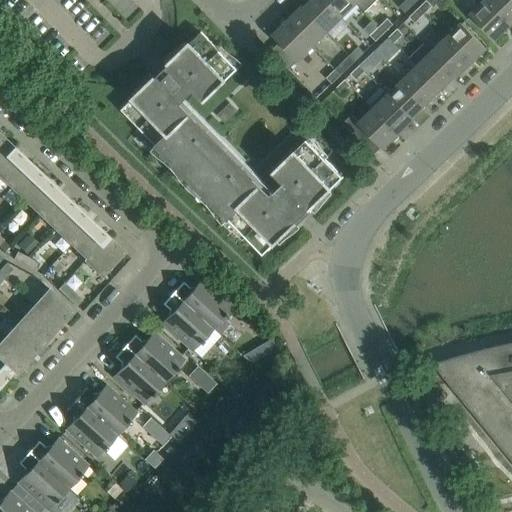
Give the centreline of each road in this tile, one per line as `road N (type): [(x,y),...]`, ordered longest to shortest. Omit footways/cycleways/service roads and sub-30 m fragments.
road 1 (residential): [(452,511),(354,313),(344,258),(352,235),(511,76)]
road 2 (residential): [(8,438),(169,254),(0,92)]
